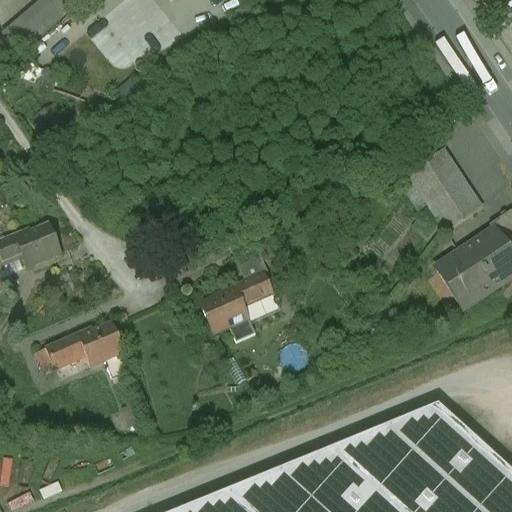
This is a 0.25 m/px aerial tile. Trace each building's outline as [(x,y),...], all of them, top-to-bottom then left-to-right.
[(86,3),(83,0),(42,0),(2,34),(22,57),(86,3)] [(511,0),(510,0),(503,6),(511,16),(511,0)] [(51,110),(40,117),(51,134),(61,127),(51,110)] [(442,153),(404,178),(440,233),(478,208),(442,153)] [(486,227),(492,235),(507,257),(511,253),(511,217),(508,212),(486,227)] [(267,276),(245,226),(223,236),(245,286),(263,278),(267,276)] [(30,238),(28,234),(0,246),(0,270),(22,261),(26,271),(60,257),(48,230),(30,238)] [(511,264),(507,257),(492,235),(436,273),(460,309),(511,272),(511,264)] [(245,286),(217,299),(219,302),(201,310),(213,337),(228,330),(246,322),(246,321),(242,313),(273,298),(263,278),(245,286)] [(273,298),(242,313),(246,321),(247,320),(251,327),(280,314),(277,308),(277,307),(278,306),(277,304),(276,305),(273,298)] [(246,322),(228,330),(235,346),(255,337),(251,327),(247,320),(246,321),(246,322)] [(91,332),(45,352),(54,373),(85,360),(89,370),(123,355),(111,328),(93,336),(91,332)] [(54,373),(45,352),(36,356),(44,377),(54,373)] [(511,511),(511,475),(439,405),(180,511),(511,511)]
